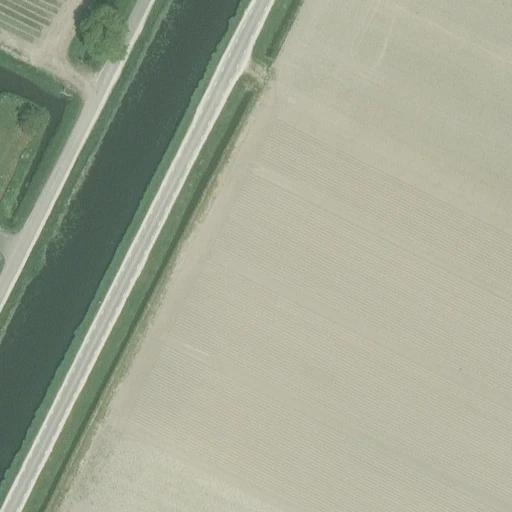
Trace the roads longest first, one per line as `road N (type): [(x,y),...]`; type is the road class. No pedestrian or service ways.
road 1 (tertiary): [(9,511),(263,0)]
road 2 (unclassified): [(0,295),(144,0)]
